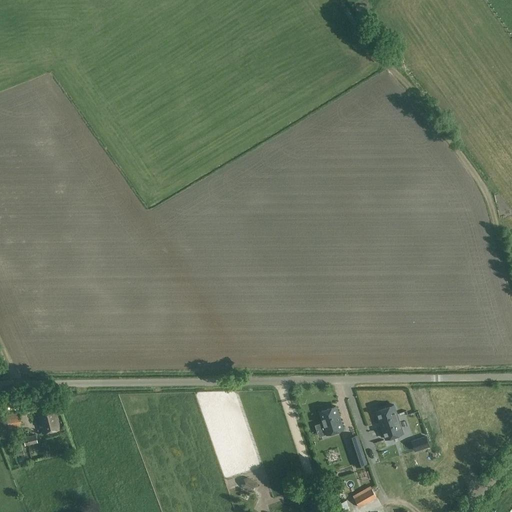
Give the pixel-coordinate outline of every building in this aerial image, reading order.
[(377,410),(381,422),(382,422),(383,427),(382,427),(386,439),(403,433),(394,405),(377,410)] [(327,434),(343,429),(336,406),(320,411),(323,422),(327,434)] [(54,409),(37,413),(42,433),(59,429),(54,409)] [(6,415),(8,429),(21,427),(19,413),(6,415)] [(327,434),(323,422),(315,425),(319,437),(327,434)] [(35,434),(23,438),(25,446),(37,442),(35,434)] [(350,449),(361,445),(357,434),(346,438),(350,449)] [(361,446),(350,449),(356,467),(367,464),(361,446)] [(244,480),(242,484),(243,487),(252,492),(256,491),(258,487),(257,483),(247,478),(244,480)] [(377,497),(372,488),(354,498),(359,507),(377,497)] [(314,511),(329,511),(324,495),(310,499),(314,511)]
